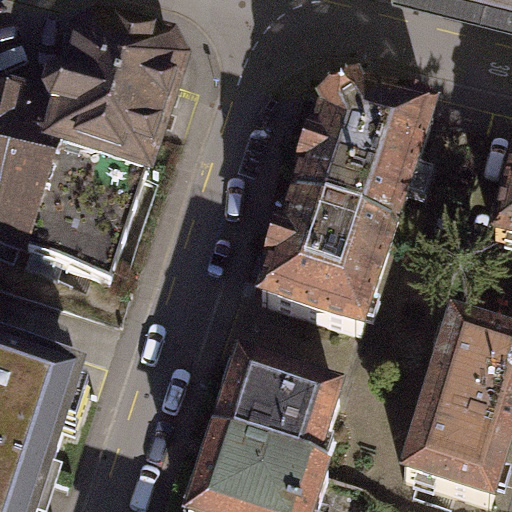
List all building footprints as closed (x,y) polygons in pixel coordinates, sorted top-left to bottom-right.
[(0,91),(0,244),(111,288),(180,81),(179,75),(178,70),(175,64),(170,59),(162,55),(80,34),(74,37),(67,62),(70,69),(76,70),(70,91),(62,88),(50,95),(47,104),(0,91)] [(295,211),(394,244),(434,123),(358,103),(323,121),(295,211)] [(511,186),(497,246),(511,250),(511,186)] [(394,244),(295,211),(263,308),(363,341),(394,244)] [(511,446),(511,346),(454,328),(405,483),(491,511),(511,446)] [(40,511),(80,394),(0,367),(0,511),(40,511)] [(217,446),(318,479),(342,406),(241,373),(217,446)] [(319,511),(329,483),(318,479),(217,446),(195,511),(319,511)]
